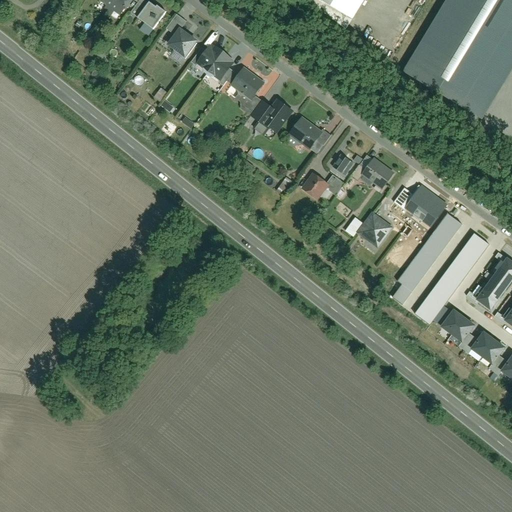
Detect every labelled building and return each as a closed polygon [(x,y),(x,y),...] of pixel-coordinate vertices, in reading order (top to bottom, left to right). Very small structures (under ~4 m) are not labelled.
[(127,0),(96,0),(116,15),(127,0)] [(365,0),(321,0),(354,19),(365,0)] [(483,118),(511,68),(511,0),(449,0),(407,73),(483,118)] [(162,14),(146,1),(130,21),(146,33),(162,14)] [(185,61),(197,44),(181,33),(187,24),(176,17),(165,32),(173,38),(166,48),(185,61)] [(197,67),(220,83),(234,64),(210,48),(197,67)] [(262,83),(241,68),(228,86),(249,102),(262,83)] [(159,89),(152,98),(158,102),(164,93),(159,89)] [(276,136),(293,113),(277,102),(272,109),(263,103),(252,118),(276,136)] [(319,134),(296,117),(285,133),(307,149),(319,134)] [(190,128),(193,124),(183,119),(181,123),(190,128)] [(352,166),(341,159),(331,173),(342,181),(352,166)] [(390,171),(375,159),(361,177),(376,188),(390,171)] [(328,182),(317,173),(305,188),(316,197),(328,182)] [(447,206),(423,187),(415,198),(406,209),(431,228),(447,206)] [(406,209),(415,198),(405,190),(395,204),(405,211),(406,209)] [(360,223),(348,214),(338,227),(350,236),(360,223)] [(392,230),(372,215),(358,234),(377,249),(392,230)] [(463,225),(449,215),(397,282),(403,285),(393,298),(403,305),(463,225)] [(489,245),(474,234),(415,314),(430,326),(489,245)] [(511,262),(508,260),(501,270),(511,278),(511,262)] [(511,281),(511,278),(501,270),(493,280),(506,290),(511,281)] [(506,290),(493,280),(486,290),(499,300),(506,290)] [(499,300),(486,290),(478,300),(491,310),(499,300)] [(465,319),(455,311),(443,328),(453,335),(465,319)] [(475,326),(465,319),(453,335),(463,343),(475,326)] [(495,341),(485,333),(473,350),(483,357),(495,341)] [(505,348),(495,341),(483,357),(493,365),(505,348)] [(511,359),(503,372),(511,378),(511,359)]
